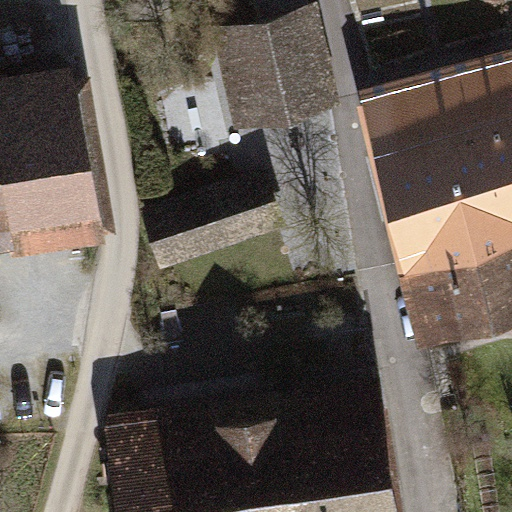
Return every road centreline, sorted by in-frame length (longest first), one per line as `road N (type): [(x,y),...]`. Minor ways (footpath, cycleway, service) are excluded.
road 1 (track): [(309,0),(420,511)]
road 2 (track): [(56,511),(123,253),(87,0)]
road 3 (unknown): [(394,367),(163,386),(95,360),(0,377)]
